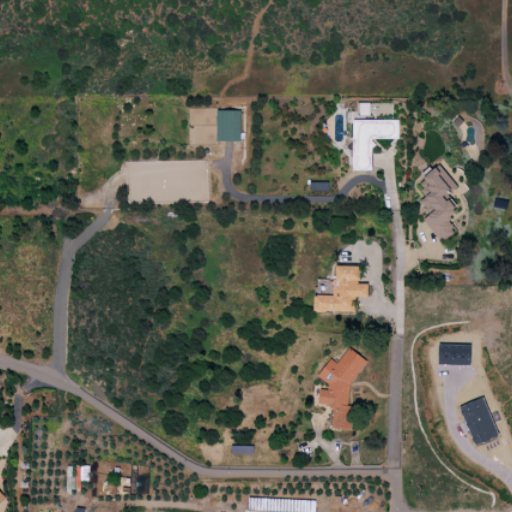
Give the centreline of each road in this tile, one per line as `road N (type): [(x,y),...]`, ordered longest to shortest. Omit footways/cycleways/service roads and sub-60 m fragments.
road 1 (residential): [(397,511),(395,473),(203,469),(79,391),(0,361)]
road 2 (residential): [(395,473),(401,258),(391,160)]
